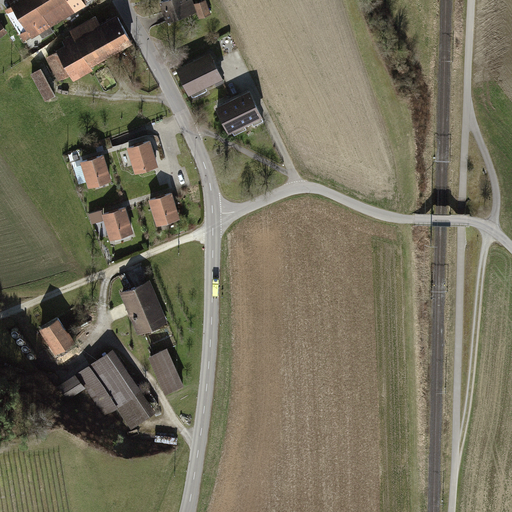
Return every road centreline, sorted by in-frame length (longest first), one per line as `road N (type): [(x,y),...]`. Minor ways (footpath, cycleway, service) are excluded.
road 1 (track): [(452,511),(471,0)]
road 2 (track): [(455,463),(497,198),(467,107)]
road 3 (tertiary): [(188,511),(208,376),(212,213)]
road 4 (track): [(213,234),(0,316)]
road 5 (track): [(200,439),(185,433),(108,332),(108,273)]
road 6 (unclassified): [(468,220),(394,218),(296,187)]
road 7 (tertiary): [(189,127),(120,0)]
road 8 (track): [(20,308),(48,361),(63,366),(108,332)]
road 9 (unclassified): [(296,187),(294,176),(189,127)]
